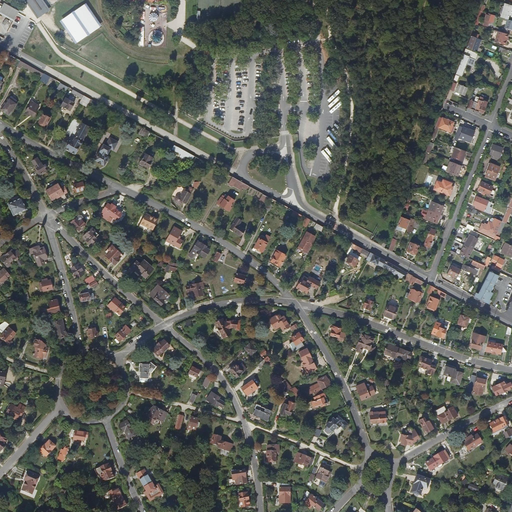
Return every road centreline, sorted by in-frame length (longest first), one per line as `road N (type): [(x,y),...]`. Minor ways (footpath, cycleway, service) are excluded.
road 1 (unclassified): [(0,44),(431,279)]
road 2 (residential): [(295,302),(511,369)]
road 3 (residential): [(260,511),(250,443),(231,394),(164,324)]
road 4 (residential): [(295,302),(227,246),(122,189)]
road 5 (residential): [(370,456),(350,401),(295,302)]
road 6 (residential): [(431,279),(490,125)]
road 7 (residential): [(164,324),(46,214)]
road 8 (residential): [(46,214),(80,350)]
road 9 (residential): [(122,189),(0,123)]
road 10 (residential): [(391,466),(511,400)]
road 11 (residential): [(164,324),(207,304),(295,302)]
